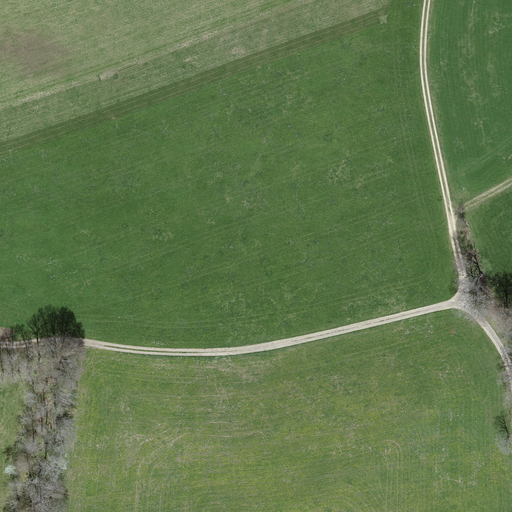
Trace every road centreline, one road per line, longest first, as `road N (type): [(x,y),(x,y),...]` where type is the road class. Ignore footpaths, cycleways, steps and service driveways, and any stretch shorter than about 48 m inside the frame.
road 1 (track): [(511,382),(502,349),(469,303),(252,350),(0,346)]
road 2 (track): [(430,0),(420,60),(469,303)]
